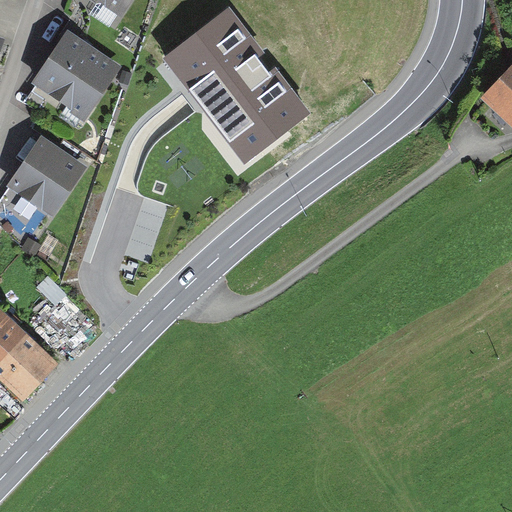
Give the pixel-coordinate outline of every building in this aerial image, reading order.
[(126,0),(104,0),(120,10),(126,0)] [(228,9),(163,59),(245,163),(309,113),(228,9)] [(114,68),(70,38),(39,82),(83,113),(114,68)] [(511,72),(489,97),(511,118),(511,72)] [(83,168),(43,141),(13,185),(53,212),(83,168)] [(53,364),(0,314),(0,374),(23,396),(53,364)]
